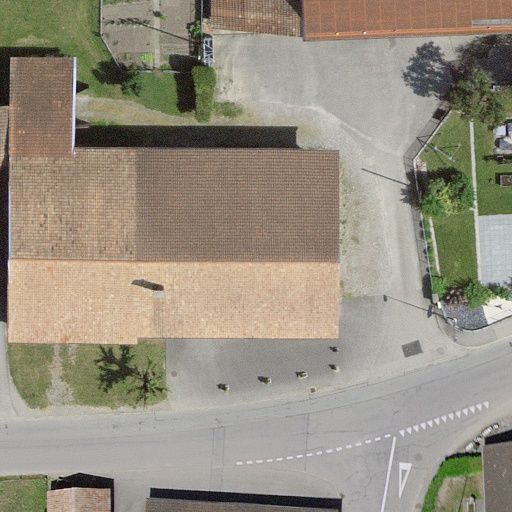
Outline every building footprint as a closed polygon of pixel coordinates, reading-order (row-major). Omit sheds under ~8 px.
[(511,0),(206,0),(207,31),(287,31),(287,38),(511,35),(511,0)] [(78,147),(79,65),(19,64),(19,113),(0,112),(0,175),(9,175),(7,342),(146,343),(146,333),(338,335),(341,150),(78,147)] [(511,511),(511,450),(473,452),(475,511),(511,511)] [(102,511),(102,492),(48,493),(48,511),(102,511)] [(329,511),(143,502),(142,511),(329,511)]
